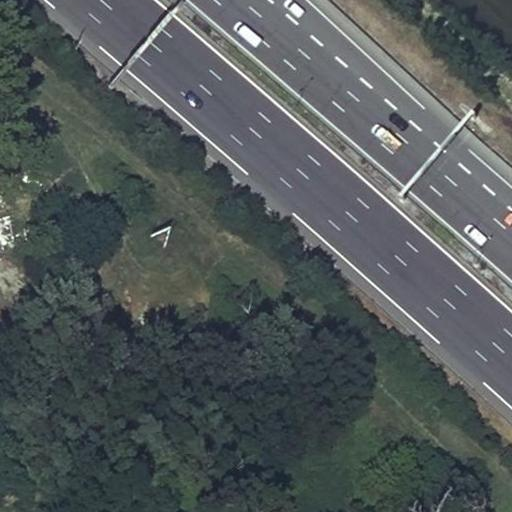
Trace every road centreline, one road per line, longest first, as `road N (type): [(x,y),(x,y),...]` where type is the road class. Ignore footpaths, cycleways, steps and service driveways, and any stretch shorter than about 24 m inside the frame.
road 1 (motorway): [(106,0),(511,360)]
road 2 (motorway): [(511,232),(248,0)]
